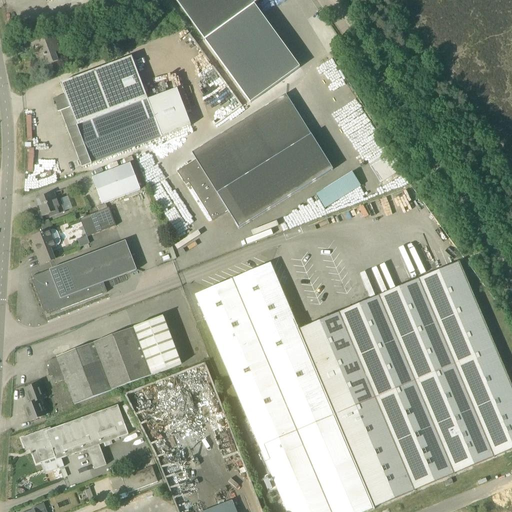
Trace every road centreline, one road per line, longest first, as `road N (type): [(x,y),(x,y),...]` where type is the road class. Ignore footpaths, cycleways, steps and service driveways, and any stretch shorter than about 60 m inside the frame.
road 1 (residential): [(511,270),(327,4)]
road 2 (unclassified): [(0,298),(8,147),(0,81)]
road 3 (unclassified): [(0,339),(32,336),(176,281)]
